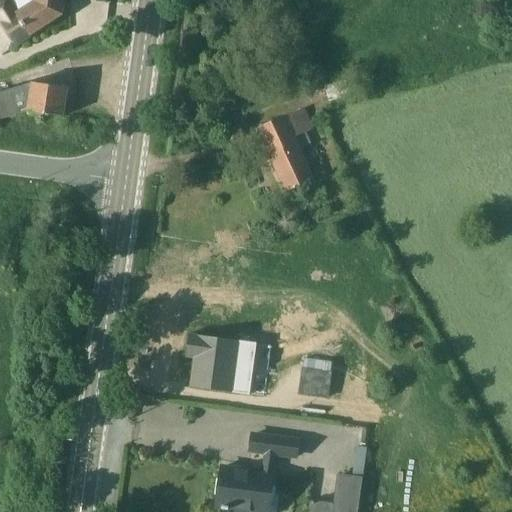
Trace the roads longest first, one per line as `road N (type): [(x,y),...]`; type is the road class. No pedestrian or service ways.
road 1 (primary): [(79,511),(124,182)]
road 2 (primary): [(124,182),(149,0)]
road 3 (residential): [(124,182),(0,164)]
